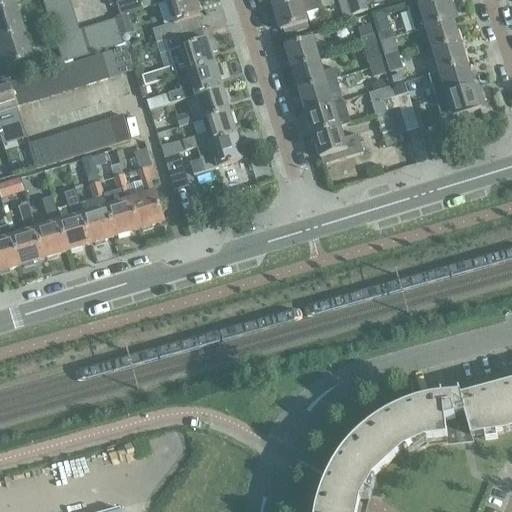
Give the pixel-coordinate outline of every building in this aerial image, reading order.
[(49,17),(72,10),(68,0),(65,0),(46,6),(49,17)] [(120,17),(127,15),(156,6),(153,0),(139,0),(140,0),(139,0),(129,0),(116,4),(120,17)] [(194,0),(173,0),(166,2),(174,27),(200,19),(194,0)] [(299,0),(271,0),(275,11),(300,3),(299,0)] [(285,33),(287,37),(309,30),(304,16),(323,10),(319,0),(309,0),(300,3),(275,11),(282,34),(285,33)] [(346,0),(352,16),(369,11),(365,0),(346,0)] [(415,33),(427,29),(453,22),(453,21),(454,21),(456,17),(455,11),(451,9),(449,9),(446,0),(442,0),(408,11),(415,33)] [(0,37),(24,30),(15,3),(0,7),(0,37)] [(53,29),(76,21),(72,10),(49,17),(53,29)] [(127,15),(120,17),(116,18),(115,20),(121,37),(133,34),(127,15)] [(64,63),(79,32),(76,21),(53,29),(64,63)] [(103,25),(110,48),(122,45),(115,21),(103,25)] [(434,52),(460,44),(453,22),(427,29),(434,52)] [(99,52),(110,48),(103,25),(91,29),(99,52)] [(64,63),(99,52),(91,29),(79,32),(64,63)] [(24,30),(0,37),(0,68),(18,63),(23,76),(37,71),(33,58),(24,30)] [(188,74),(215,66),(207,42),(203,30),(166,42),(174,68),(142,77),(145,88),(177,78),(188,74)] [(378,34),(381,44),(394,40),(391,30),(378,34)] [(287,48),(294,72),(319,64),(312,41),(313,40),(311,34),(286,42),(288,48),(287,48)] [(363,49),(377,45),(374,35),(360,40),(363,49)] [(387,66),(400,62),(394,40),(381,44),(387,66)] [(320,47),(324,61),(339,56),(335,43),(320,47)] [(441,74),(467,66),(460,44),(434,52),(441,74)] [(405,52),(408,59),(422,55),(420,46),(417,46),(413,47),(412,50),(405,52)] [(114,52),(122,76),(135,72),(127,48),(114,52)] [(103,55),(110,80),(122,76),(114,52),(103,55)] [(91,59),(99,84),(110,80),(103,55),(91,59)] [(371,72),(384,68),(381,58),(368,62),(371,72)] [(79,63),(87,87),(99,84),(91,59),(79,63)] [(400,62),(387,66),(390,74),(403,70),(400,62)] [(68,66),(76,91),(87,87),(79,63),(68,66)] [(326,85),(334,82),(330,72),(322,74),(319,64),(294,72),(301,94),(326,86),(326,85)] [(56,70),(64,94),(76,91),(68,66),(56,70)] [(215,66),(188,74),(192,87),(148,101),(151,112),(196,99),(222,90),(215,66)] [(448,96),(473,89),(467,66),(441,74),(448,96)] [(386,75),(384,68),(371,72),(372,79),(386,75)] [(45,73),(52,98),(64,94),(56,70),(45,73)] [(33,77),(41,101),(52,98),(45,73),(33,77)] [(404,83),(401,75),(392,78),(394,86),(404,83)] [(21,81),(29,105),(41,101),(33,77),(21,81)] [(10,84),(17,109),(29,105),(21,81),(10,84)] [(371,86),(374,94),(386,90),(383,82),(371,86)] [(26,135),(17,109),(10,84),(0,87),(0,116),(8,114),(11,125),(15,138),(26,135)] [(326,86),(301,94),(308,116),(333,108),(332,107),(344,104),(341,95),(330,98),(326,86)] [(473,89),(448,96),(455,119),(481,111),(473,89)] [(203,122),(230,114),(222,90),(196,99),(203,122)] [(399,109),(411,105),(408,95),(396,99),(399,109)] [(387,113),(399,109),(396,99),(384,102),(387,113)] [(419,130),(411,105),(399,109),(406,134),(419,130)] [(333,108),(308,116),(314,138),(340,130),(333,108)] [(394,138),(406,134),(399,109),(387,113),(387,114),(376,117),(380,129),(383,141),(394,138)] [(230,114),(203,122),(207,135),(161,148),(164,160),(178,156),(186,153),(185,153),(210,146),(237,138),(230,114)] [(176,118),(179,129),(193,125),(190,115),(176,118)] [(111,121),(119,147),(131,144),(122,118),(111,121)] [(99,125),(107,151),(119,147),(111,121),(99,125)] [(88,128),(96,154),(107,151),(99,125),(88,128)] [(76,132),(84,158),(96,154),(88,128),(76,132)] [(340,130),(314,138),(321,161),(323,167),(363,155),(357,136),(343,140),(340,130)] [(64,135),(72,162),(84,158),(76,132),(64,135)] [(53,139),(61,165),(72,162),(64,135),(53,139)] [(237,138),(210,146),(214,157),(190,164),(194,178),(245,162),(237,138)] [(41,142),(49,169),(61,165),(53,139),(41,142)] [(49,169),(41,142),(29,146),(37,172),(49,169)] [(131,203),(140,232),(164,225),(155,195),(156,195),(152,183),(157,182),(153,168),(147,150),(134,154),(140,172),(137,173),(145,198),(132,202),(131,203)] [(178,156),(164,160),(171,181),(184,177),(178,156)] [(84,170),(87,180),(97,177),(95,169),(95,167),(84,170)] [(107,210),(116,239),(140,232),(131,203),(132,202),(124,177),(113,180),(120,206),(107,210)] [(21,180),(0,186),(0,195),(1,199),(24,192),(21,180)] [(94,201),(105,197),(101,184),(90,187),(94,201)] [(92,247),(83,217),(75,191),(64,195),(72,221),(59,225),(68,254),(92,247)] [(12,239),(21,269),(44,262),(35,232),(26,199),(16,202),(26,235),(12,239)] [(35,232),(44,262),(68,254),(59,225),(52,199),(42,202),(50,228),(35,232)] [(116,239),(107,210),(83,217),(92,247),(116,239)] [(0,275),(21,269),(12,239),(8,227),(0,229),(0,275)] [(511,387),(462,401),(460,395),(442,397),(442,400),(426,403),(419,405),(408,408),(405,409),(398,412),(389,417),(382,421),(376,425),(370,430),(364,434),(358,439),(356,442),(351,447),(348,450),(344,456),(340,461),(338,464),(334,471),(330,477),(330,478),(328,482),(326,485),(324,491),(323,494),(320,501),(318,508),(317,511),(359,511),(355,510),(362,497),(373,480),(403,452),(414,448),(416,453),(427,448),(462,445),(472,438),(508,433),(511,431),(511,387)] [(44,499),(66,491),(63,482),(41,489),(44,499)]
